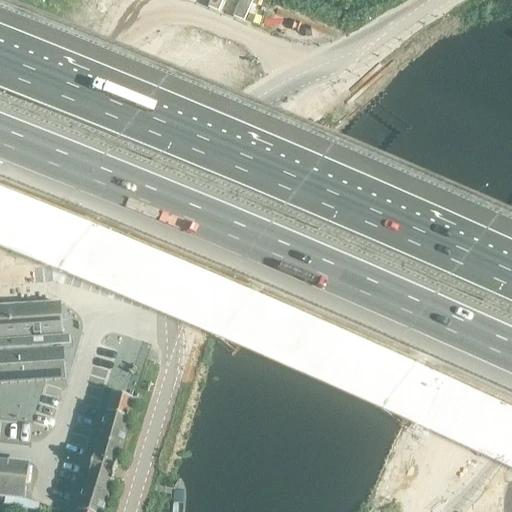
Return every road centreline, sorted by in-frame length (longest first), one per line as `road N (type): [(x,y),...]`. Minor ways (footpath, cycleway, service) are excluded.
road 1 (motorway): [(0,59),(511,284)]
road 2 (motorway): [(0,230),(511,451)]
road 3 (motorway): [(511,227),(0,6)]
road 4 (motorway): [(0,191),(511,406)]
road 5 (tertiary): [(182,333),(203,176),(216,151),(300,78),(443,0)]
road 6 (unclassified): [(182,333),(103,306),(54,456)]
road 7 (tertiary): [(132,511),(182,333)]
